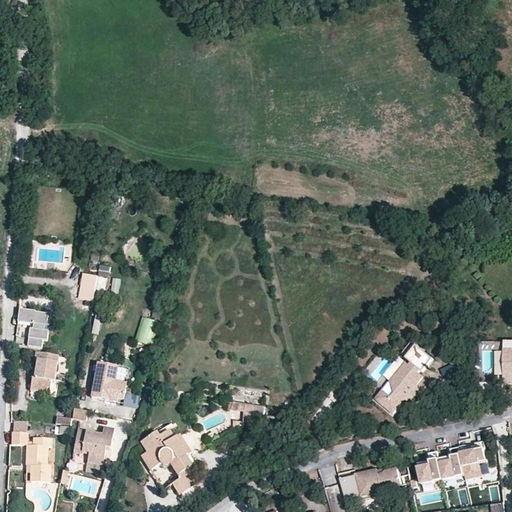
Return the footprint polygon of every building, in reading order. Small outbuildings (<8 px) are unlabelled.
[(93,299),(98,271),(85,270),(81,297),(93,299)] [(30,331),(28,348),(41,350),(42,343),(48,343),(49,334),(45,333),(46,328),(50,329),(51,317),(36,315),(37,314),(20,312),(18,324),(31,326),(33,327),(33,331),(30,331)] [(150,342),(155,322),(144,320),(139,340),(150,342)] [(144,356),(146,347),(137,345),(135,354),(144,356)] [(410,368),(407,366),(396,380),(397,383),(391,384),(394,395),(391,400),(384,393),(376,402),(394,416),(406,402),(412,403),(421,393),(418,386),(424,380),(419,376),(422,372),(424,374),(434,362),(418,349),(408,361),(413,365),(410,368)] [(511,351),(504,351),(503,374),(511,373),(511,351)] [(56,385),(60,358),(36,354),(35,362),(40,363),(38,372),(37,379),(33,379),(30,392),(42,394),(51,395),(53,384),(56,385)] [(115,385),(118,370),(98,366),(92,400),(113,404),(117,404),(118,401),(123,402),(126,387),(115,385)] [(137,410),(140,398),(126,394),(123,406),(137,410)] [(244,411),(245,403),(229,400),(228,410),(244,411)] [(267,406),(245,403),(244,411),(243,414),(265,418),(267,406)] [(88,410),(74,407),(73,416),(86,419),(88,410)] [(57,415),(56,421),(71,423),(72,416),(57,415)] [(112,445),(115,428),(106,426),(104,432),(81,427),(76,450),(85,451),(85,450),(91,451),(89,459),(104,462),(108,444),(112,445)] [(28,431),(12,428),(11,442),(25,444),(28,431)] [(194,471),(177,436),(172,438),(168,429),(158,434),(155,429),(139,437),(143,448),(137,451),(144,467),(156,462),(159,464),(161,466),(164,466),(166,466),(173,479),(168,482),(173,493),(188,486),(183,477),(194,471)] [(52,451),(54,440),(34,437),(31,447),(26,445),(22,468),(29,468),(26,484),(45,487),(48,469),(45,469),(48,450),(52,451)] [(460,446),(460,447),(467,480),(468,484),(484,481),(481,466),(489,464),(485,441),(476,443),(477,446),(466,448),(466,445),(460,446)] [(454,460),(441,463),(445,484),(467,480),(460,447),(452,449),(454,460)] [(420,467),(424,488),(445,484),(441,463),(439,451),(430,453),(432,464),(420,467)] [(104,462),(89,459),(87,468),(102,470),(104,462)] [(394,481),(389,464),(380,466),(380,469),(374,471),(373,468),(351,473),(355,495),(384,486),(384,484),(394,481)] [(63,469),(61,480),(68,482),(69,476),(67,475),(68,470),(63,469)] [(173,493),(168,482),(163,485),(168,495),(173,493)]
